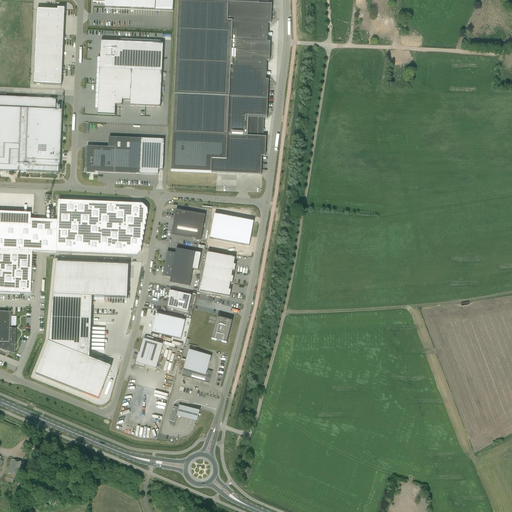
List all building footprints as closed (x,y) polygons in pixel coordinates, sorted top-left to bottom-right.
[(95,0),(95,5),(109,6),(109,14),(168,16),(168,0),(95,0)] [(273,24),(272,4),(258,4),(257,0),(177,0),(171,173),(259,177),(260,159),(264,159),(265,138),(261,138),(245,138),(245,120),(265,122),(269,80),(266,80),(267,63),(270,63),(270,42),(268,42),(268,24),(273,24)] [(57,9),(37,8),(33,83),(61,85),(65,8),(58,7),(57,9)] [(389,35),(389,20),(372,20),(372,34),(389,35)] [(421,46),(421,37),(403,37),(403,46),(421,46)] [(98,109),(98,114),(98,115),(115,115),(116,105),(122,106),(122,101),(130,101),(130,106),(161,107),(163,44),(161,44),(121,42),(113,42),(101,41),(100,53),(100,58),(98,109)] [(394,64),(411,60),(409,52),(392,55),(394,64)] [(60,165),(62,110),(0,107),(0,171),(26,173),(26,172),(51,173),(51,171),(59,171),(59,165),(60,165)] [(88,146),(86,172),(140,174),(141,139),(109,137),(108,147),(88,146)] [(159,139),(142,138),(140,175),(157,175),(159,139)] [(206,215),(176,210),(172,234),(201,240),(206,215)] [(249,246),(251,234),(254,222),(214,214),(210,239),(241,245),(249,246)] [(32,252),(56,253),(58,221),(0,218),(0,250),(32,252)] [(0,292),(30,294),(32,252),(0,250),(0,292)] [(235,271),(236,265),(234,264),(235,258),(207,253),(205,266),(233,271),(235,271)] [(102,390),(112,367),(90,358),(92,310),(92,301),(93,297),(127,299),(129,266),(56,262),(49,342),(36,375),(84,394),(98,399),(102,390)] [(170,283),(189,286),(193,269),(166,265),(164,275),(171,277),(170,283)] [(230,283),(232,283),(234,276),(232,276),(233,271),(205,266),(203,278),(230,283)] [(200,291),(230,296),(231,290),(229,290),(230,283),(203,278),(200,291)] [(169,299),(167,308),(188,312),(192,296),(170,291),(168,299),(169,299)] [(10,312),(0,312),(0,349),(6,352),(6,351),(13,353),(13,345),(15,345),(16,329),(9,329),(10,312)] [(152,333),(181,340),(185,321),(156,314),(152,333)] [(217,317),(211,339),(227,343),(229,335),(227,335),(231,321),(217,317)] [(144,339),(137,363),(156,369),(163,345),(144,339)] [(187,356),(182,376),(185,377),(209,383),(211,372),(207,371),(212,356),(188,352),(187,356)] [(178,408),(176,416),(177,416),(198,422),(201,412),(179,405),(178,408)] [(176,416),(178,408),(173,406),(169,421),(175,423),(177,416),(176,416)] [(11,460),(7,473),(21,477),(25,463),(11,460)] [(407,483),(406,486),(402,497),(419,502),(423,488),(407,483)]
